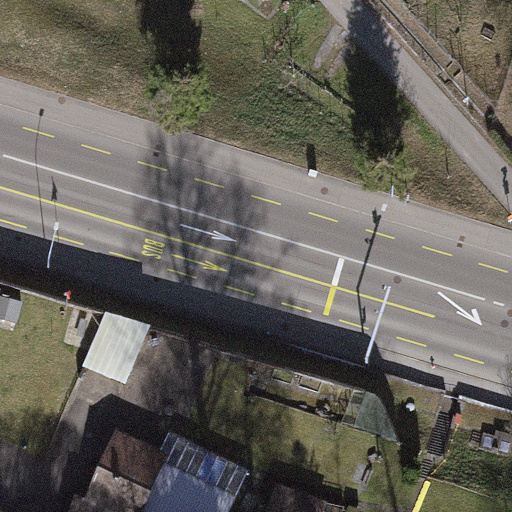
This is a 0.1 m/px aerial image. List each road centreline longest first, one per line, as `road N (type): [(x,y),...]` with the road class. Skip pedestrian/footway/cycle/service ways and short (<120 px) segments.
road 1 (secondary): [(511,323),(0,171)]
road 2 (residential): [(341,0),(511,188)]
